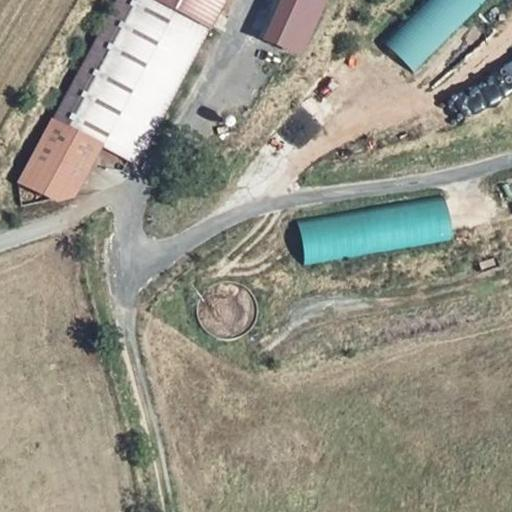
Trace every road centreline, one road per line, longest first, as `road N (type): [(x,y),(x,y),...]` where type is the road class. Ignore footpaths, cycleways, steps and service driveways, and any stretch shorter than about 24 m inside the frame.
road 1 (residential): [(511,161),(257,209),(144,256),(133,246),(127,199),(0,245)]
road 2 (track): [(170,511),(123,321),(127,272),(144,256)]
